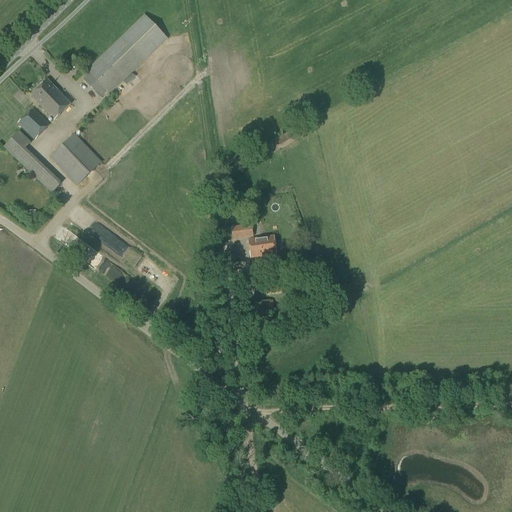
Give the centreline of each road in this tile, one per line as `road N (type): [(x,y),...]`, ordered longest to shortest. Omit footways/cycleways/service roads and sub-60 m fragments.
road 1 (track): [(259,511),(186,0)]
road 2 (unclassified): [(386,511),(0,218)]
road 3 (track): [(253,409),(511,404)]
